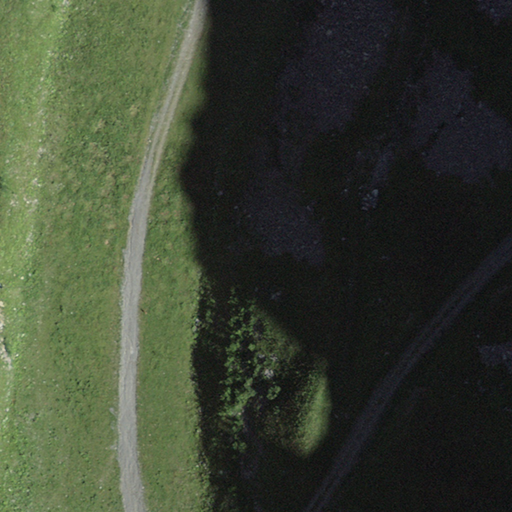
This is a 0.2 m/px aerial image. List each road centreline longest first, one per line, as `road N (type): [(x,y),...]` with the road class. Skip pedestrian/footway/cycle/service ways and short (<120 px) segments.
road 1 (track): [(137,511),(121,336),(126,224),(189,0)]
road 2 (track): [(409,0),(398,53),(344,185),(323,392),(340,450)]
road 3 (track): [(511,237),(414,336),(304,511)]
